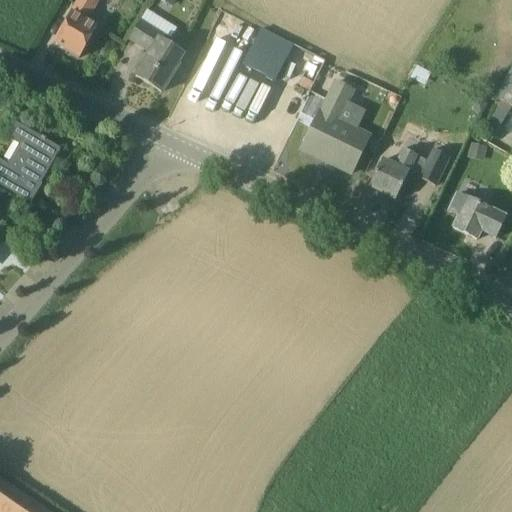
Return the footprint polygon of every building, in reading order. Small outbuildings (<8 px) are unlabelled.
[(78,59),(98,26),(86,19),(97,0),(79,0),(53,44),(78,59)] [(157,0),(172,8),(176,0),(157,0)] [(161,93),(185,55),(166,43),(170,37),(142,19),(128,41),(150,54),(136,78),(161,93)] [(326,61),(295,46),(261,30),(257,38),(239,29),(225,58),(308,98),(326,61)] [(511,67),(495,97),(511,107),(511,67)] [(340,120),(354,91),(336,82),(321,113),(320,113),(301,151),(303,152),(304,150),(333,165),(333,166),(351,175),(370,135),(340,120)] [(46,141),(42,139),(15,123),(6,138),(20,146),(8,165),(0,160),(0,185),(30,204),(40,186),(39,185),(43,178),(41,177),(45,170),(47,171),(59,151),(45,142),(46,141)] [(483,161),(485,147),(470,144),(468,159),(483,161)] [(395,201),(418,155),(402,148),(394,165),(383,160),(369,188),(395,201)] [(465,178),(459,189),(478,199),(484,187),(465,178)] [(496,240),(508,217),(459,192),(449,213),(459,218),(453,230),(476,241),(481,232),(496,240)] [(45,511),(0,480),(0,511),(45,511)]
